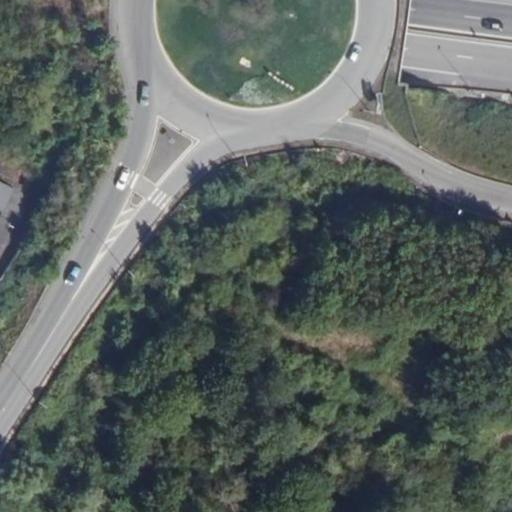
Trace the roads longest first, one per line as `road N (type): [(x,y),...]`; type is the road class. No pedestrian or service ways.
road 1 (motorway): [(3,0),(511,74)]
road 2 (primary): [(142,64),(139,150),(66,308)]
road 3 (primary): [(66,308),(158,198),(206,152),(242,131)]
road 4 (motorway): [(286,127),(362,135),(453,182),(511,201)]
road 5 (primary): [(286,127),(326,107),(352,80),(373,34),(375,0)]
road 6 (motorway): [(511,22),(348,0)]
road 7 (primary): [(66,308),(0,414)]
road 8 (primary): [(142,64),(183,111),(242,131)]
